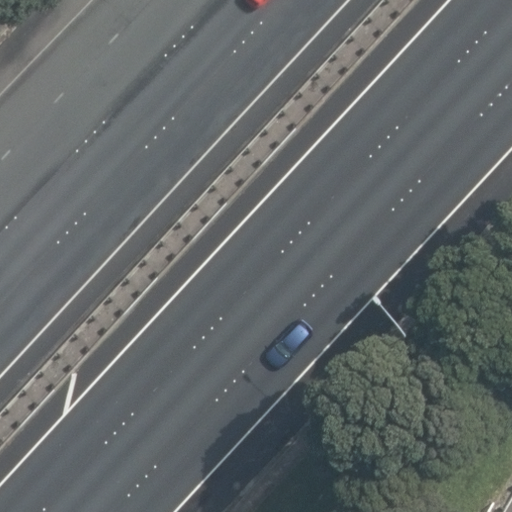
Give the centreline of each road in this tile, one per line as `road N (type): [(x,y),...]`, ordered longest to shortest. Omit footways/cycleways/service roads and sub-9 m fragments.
road 1 (motorway): [(511,9),(41,511)]
road 2 (motorway): [(0,303),(282,0)]
road 3 (motorway): [(0,243),(268,0)]
